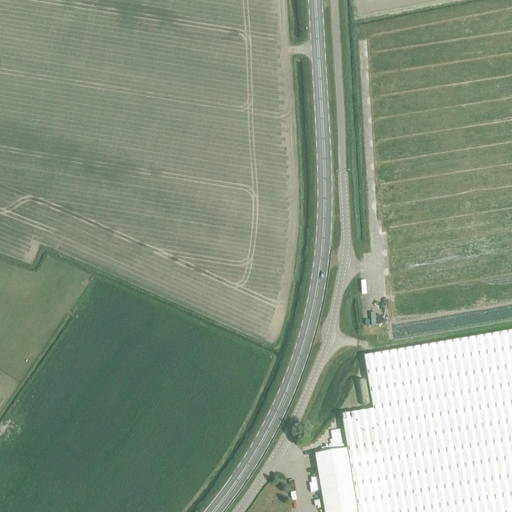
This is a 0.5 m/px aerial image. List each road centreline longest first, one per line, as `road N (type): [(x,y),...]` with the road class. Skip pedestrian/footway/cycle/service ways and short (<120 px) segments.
road 1 (secondary): [(213,511),(275,415),(313,306),(324,206),(314,0)]
road 2 (unclassified): [(237,511),(280,448),(326,345),(345,235)]
